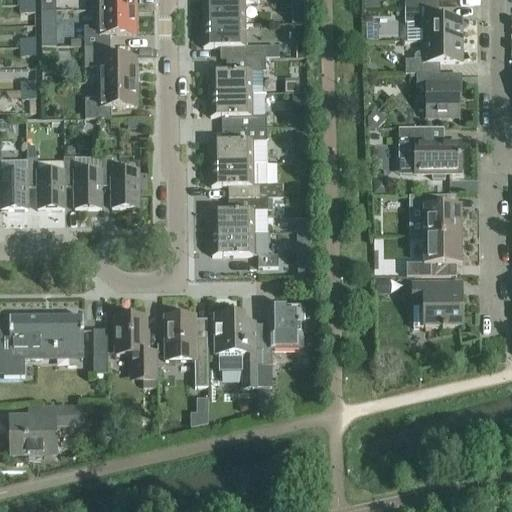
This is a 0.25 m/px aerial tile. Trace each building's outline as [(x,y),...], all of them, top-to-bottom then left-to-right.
[(97,0),(98,13),(136,13),(135,0),(97,0)] [(217,0),(217,4),(203,4),(203,27),(246,26),(245,5),(249,5),(260,4),(259,0),(217,0)] [(404,0),(404,11),(434,11),(433,0),(404,0)] [(36,7),(21,7),(21,16),(36,16),(36,7)] [(434,21),(434,11),(404,11),(405,25),(414,25),(414,29),(417,32),(423,32),(423,43),(462,43),(462,21),(434,21)] [(136,13),(98,13),(98,28),(85,28),(85,49),(110,49),(110,37),(136,37),(136,13)] [(304,14),(292,14),(292,26),(304,26),(304,14)] [(246,26),(203,27),(203,50),(230,49),(231,62),(266,61),(266,49),(246,50),(246,26)] [(36,42),(36,29),(21,29),(22,42),(22,51),(36,51),(36,42)] [(57,38),(43,38),(43,50),(57,50),(57,38)] [(462,43),(423,43),(423,55),(417,55),(414,58),(414,62),(405,62),(405,77),(416,76),(434,76),(434,65),(462,64),(462,43)] [(305,48),(296,48),(296,61),(305,61),(305,48)] [(110,60),(110,49),(85,49),(85,70),(98,69),(98,85),(137,85),(137,60),(110,60)] [(280,49),(266,49),(266,61),(280,61),(280,49)] [(36,51),(22,51),(22,60),(36,59),(36,51)] [(231,74),(210,74),(210,98),(264,97),(264,74),(267,74),(267,69),(266,61),(231,62),(231,74)] [(434,89),(434,76),(416,76),(416,100),(425,100),(425,119),(439,118),(459,118),(459,88),(434,89)] [(22,85),(22,93),(36,94),(37,85),(22,85)] [(137,85),(98,85),(99,101),(86,101),(86,121),(111,121),(111,109),(137,109),(137,85)] [(36,94),(22,93),(22,102),(36,102),(36,94)] [(267,131),(267,97),(210,98),(210,119),(225,119),(226,127),(231,127),(231,131),(267,131)] [(305,98),(292,99),(292,111),(305,111),(305,98)] [(148,121),(128,121),(128,131),(148,131),(148,121)] [(9,122),(0,122),(0,133),(5,134),(5,132),(9,132),(9,122)] [(267,131),(231,131),(232,143),(210,144),(211,167),(266,166),(268,166),(267,131)] [(308,134),(308,131),(297,131),(297,137),(302,143),(308,143),(308,134)] [(430,131),(398,131),(399,146),(400,162),(415,162),(415,177),(432,176),(432,181),(444,180),(444,176),(460,176),(460,144),(431,144),(430,131)] [(307,153),(294,153),(295,165),(308,165),(307,153)] [(111,159),(102,159),(102,173),(101,173),(101,189),(111,189),(112,211),(139,211),(138,195),(138,189),(138,177),(138,173),(111,173),(111,159)] [(26,163),(1,163),(1,161),(0,160),(0,189),(0,190),(1,213),(28,212),(27,189),(27,174),(26,163)] [(27,160),(26,160),(26,163),(27,174),(27,189),(37,189),(38,212),(65,212),(64,189),(64,174),(37,174),(37,168),(37,164),(38,164),(38,160),(35,160),(27,160)] [(65,174),(64,174),(64,189),(74,189),(75,212),(102,211),(101,189),(101,173),(74,174),(74,160),(64,160),(64,164),(65,174)] [(308,165),(295,165),(295,175),(299,180),(308,180),(308,165)] [(266,166),(211,167),(211,189),(232,189),(233,201),(268,201),(283,201),(282,194),(275,187),(267,187),(266,166)] [(148,177),(138,177),(138,189),(138,195),(148,195),(148,177)] [(380,182),(373,182),(373,196),(386,196),(386,187),(380,182)] [(423,239),(461,239),(460,210),(448,210),(448,198),(428,198),(409,198),(409,239),(423,239)] [(268,201),(233,201),(233,213),(211,213),(212,237),(267,236),(267,212),(268,212),(268,201)] [(268,258),(267,236),(212,237),(212,259),(258,258),(258,270),(278,270),(278,257),(268,258)] [(413,266),(406,266),(406,279),(414,279),(429,279),(449,279),(449,267),(461,266),(461,239),(423,239),(424,266),(413,266)] [(310,255),(297,255),(298,282),(309,282),(311,282),(310,255)] [(388,283),(375,283),(375,296),(388,296),(388,283)] [(453,285),(413,285),(413,305),(414,330),(424,330),(462,329),(461,299),(453,299),(453,285)] [(271,349),(257,349),(258,368),(272,368),(272,350),(300,349),(300,331),(308,331),(308,309),(300,309),(270,310),(271,349)] [(244,318),(215,318),(215,338),(215,357),(221,357),(221,363),(221,373),(244,373),(244,393),(258,393),(258,368),(257,349),(257,333),(244,333),(244,318)] [(0,377),(4,377),(4,379),(25,379),(25,361),(31,361),(55,360),(55,354),(83,354),(83,334),(83,319),(82,319),(82,320),(10,321),(10,320),(9,320),(9,324),(0,324),(0,377)] [(158,383),(158,374),(157,354),(146,354),(145,319),(115,320),(116,358),(130,358),(131,369),(143,369),(143,383),(158,383)] [(208,390),(207,362),(207,342),(195,342),(195,319),(165,319),(165,364),(195,363),(195,391),(208,390)] [(108,378),(108,360),(108,332),(94,332),(95,378),(108,378)] [(272,399),(260,399),(260,411),(272,411),(272,399)] [(242,412),(252,411),(251,401),(241,402),(242,412)] [(41,420),(11,421),(11,457),(55,456),(55,422),(81,421),(81,429),(82,429),(81,408),(41,408),(41,420)] [(197,417),(191,417),(191,430),(205,427),(208,426),(208,417),(197,417)]
